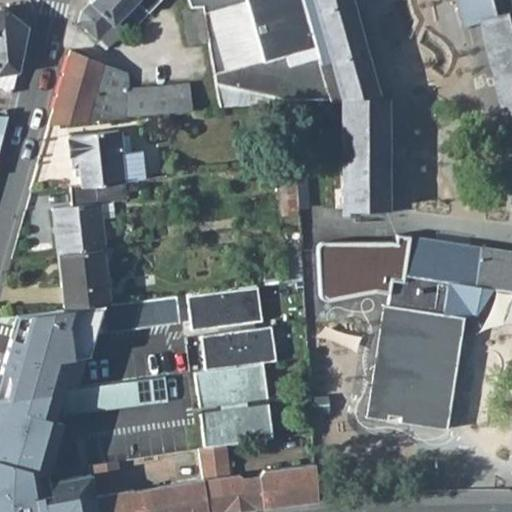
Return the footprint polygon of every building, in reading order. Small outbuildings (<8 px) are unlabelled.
[(78,21),(105,47),(124,26),(117,19),(124,12),(137,23),(159,0),(89,0),(80,10),(78,21)] [(187,0),(191,9),(201,7),(203,7),(205,24),(214,85),(285,102),(289,102),(292,102),(329,99),(322,73),(300,0),(187,0)] [(300,0),(322,73),(329,99),(341,99),(311,0),(300,0)] [(311,0),(341,99),(378,99),(350,0),(311,0)] [(479,21),(511,150),(511,9),(509,0),(456,0),(463,26),(479,21)] [(0,85),(12,91),(24,25),(2,7),(0,7),(0,85)] [(182,10),(187,44),(206,41),(201,7),(191,9),(182,10)] [(69,51),(48,123),(190,111),(188,83),(128,89),(127,74),(69,51)] [(341,99),(341,208),(385,208),(385,99),(379,99),(378,99),(341,99)] [(69,134),(71,166),(77,165),(80,184),(122,179),(142,177),(139,151),(129,151),(127,136),(119,136),(118,129),(69,134)] [(296,177),(298,207),(309,207),(303,131),(293,131),(295,160),(296,177)] [(259,164),(260,180),(278,179),(296,177),(295,160),(259,164)] [(278,179),(280,216),(298,215),(298,207),(296,177),(278,179)] [(52,208),(57,252),(62,251),(101,247),(104,246),(99,201),(124,197),(122,179),(80,184),(70,185),(72,206),(52,208)] [(383,304),(366,416),(386,419),(387,413),(400,415),(399,421),(444,427),(462,315),(474,317),(478,286),(511,290),(511,251),(409,235),(401,274),(405,274),(404,281),(390,279),(386,304),(383,304)] [(262,271),(263,284),(283,282),(302,279),(300,242),(284,243),(286,268),(262,271)] [(325,347),(356,349),(360,246),(329,244),(325,347)] [(60,280),(64,308),(107,303),(101,247),(62,251),(64,280),(60,280)] [(283,282),(284,293),(303,290),(302,279),(283,282)] [(260,319),(256,285),(185,294),(190,329),(260,319)] [(64,308),(15,314),(0,367),(0,395),(61,388),(76,386),(91,332),(179,321),(175,295),(107,303),(64,308)] [(262,362),(275,360),(270,325),(200,334),(204,369),(262,362)] [(204,369),(193,370),(198,405),(266,396),(262,362),(204,369)] [(325,365),(310,366),(311,381),(326,380),(325,365)] [(76,386),(61,388),(65,413),(167,400),(164,374),(76,386)] [(61,388),(0,396),(0,479),(46,471),(64,413),(65,413),(61,388)] [(267,402),(199,412),(203,446),(271,437),(267,402)] [(203,478),(208,511),(228,511),(316,500),(313,463),(262,469),(258,474),(242,477),(237,473),(229,474),(224,444),(198,448),(203,478)] [(90,474),(95,511),(208,511),(203,478),(133,490),(132,489),(122,490),(117,460),(89,464),(90,474)] [(0,511),(95,511),(90,474),(48,481),(46,471),(0,479),(0,511)]
